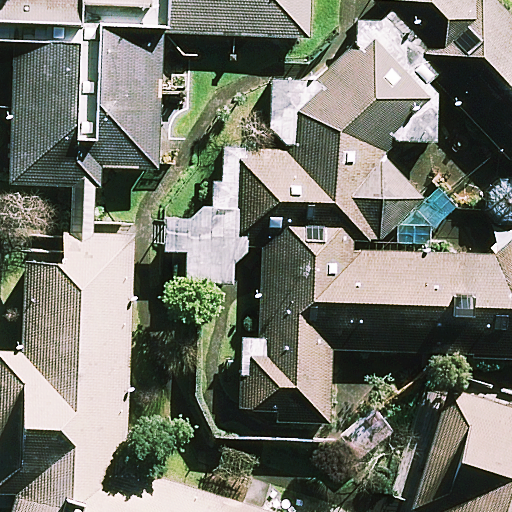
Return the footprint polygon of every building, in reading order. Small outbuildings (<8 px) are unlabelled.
[(79,7),(78,0),(0,0),(0,24),(77,27),(79,7)] [(147,0),(78,0),(79,7),(147,9),(147,0)] [(165,0),(164,34),(309,39),(309,0),(165,0)] [(366,0),(511,157),(511,16),(496,0),(366,0)] [(164,34),(95,30),(81,44),(13,42),(8,188),(100,191),(101,170),(161,172),(164,34)] [(240,208),(239,232),(357,240),(380,236),(420,197),(375,153),(433,95),(371,33),(360,45),(353,38),(317,74),(322,89),(297,105),(297,143),(243,143),(242,157),(236,157),(235,203),(240,208)] [(511,511),(511,406),(447,387),(410,510),(416,511),(268,511),(124,468),(132,235),(60,233),(59,264),(23,263),(20,353),(0,351),(0,494),(16,495),(10,511),(511,511)] [(511,237),(495,252),(251,235),(239,411),(270,424),(327,428),(331,350),(511,356),(511,237)]
